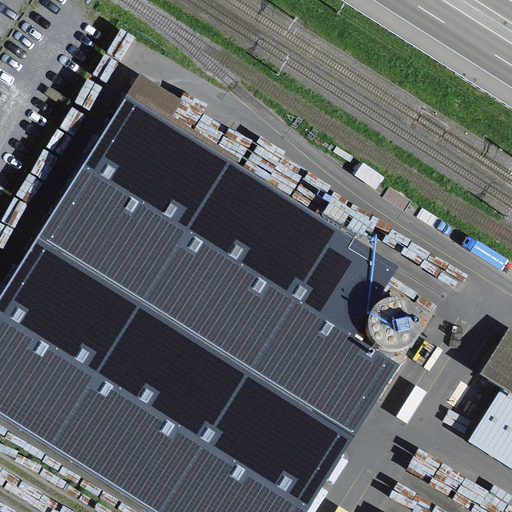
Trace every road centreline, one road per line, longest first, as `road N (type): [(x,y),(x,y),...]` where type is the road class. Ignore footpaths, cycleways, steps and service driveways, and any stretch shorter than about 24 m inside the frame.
road 1 (unknown): [(494,309),(372,197),(170,61),(145,57),(71,168)]
road 2 (motorway): [(401,0),(511,69)]
